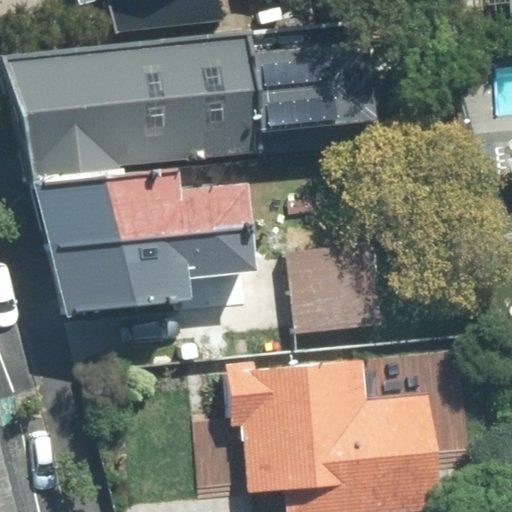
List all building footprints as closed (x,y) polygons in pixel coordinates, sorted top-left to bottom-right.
[(84,0),(89,18),(158,0),(84,0)] [(359,114),(348,36),(239,51),(236,25),(8,52),(23,174),(250,147),(248,129),(359,114)] [(232,180),(164,188),(162,168),(17,180),(51,307),(175,294),(173,276),(242,269),(232,180)] [(511,329),(471,327),(469,370),(511,371),(511,329)] [(367,511),(428,507),(419,396),(356,401),(354,365),(221,372),(224,425),(238,424),(241,489),(275,487),(277,511),(367,511)]
